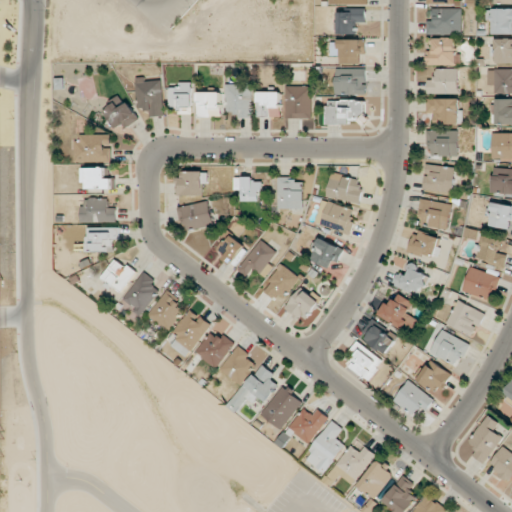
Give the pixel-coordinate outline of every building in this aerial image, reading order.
[(427,34),(463,34),(463,8),(433,9),(433,21),(427,21),(427,34)] [(492,34),(511,34),(511,8),(492,9),(492,34)] [(356,34),(356,22),(367,22),(366,10),(338,10),(339,34),(356,34)] [(495,63),(511,63),(511,38),(494,38),(495,63)] [(339,64),(360,64),(360,54),(366,54),(366,39),(339,39),(339,64)] [(366,68),(336,69),(336,95),(367,94),(366,68)] [(428,93),(460,93),(459,68),(436,69),(436,79),(428,80),(428,93)] [(511,93),(511,68),(488,69),(488,85),(495,85),(495,93),(511,93)] [(150,117),(164,116),(162,80),(145,81),(145,77),(136,77),(138,108),(149,107),(150,117)] [(170,88),(169,106),(180,106),(180,113),(193,113),(193,82),(181,82),(181,88),(170,88)] [(252,118),(252,83),(227,84),(227,112),(236,112),(236,118),(252,118)] [(287,86),(286,118),(312,118),(312,86),(287,86)] [(281,91),(258,92),(258,116),(271,116),(271,107),(281,107),(281,91)] [(198,92),(198,117),(221,116),(221,92),(198,92)] [(137,120),(126,97),(104,108),(115,131),(137,120)] [(462,98),(427,99),(427,112),(435,112),(436,124),(463,123),(462,98)] [(326,124),(350,124),(350,118),(365,119),(365,100),(339,99),(339,107),(326,106),(326,124)] [(511,123),(511,99),(497,99),(496,124),(511,123)] [(459,155),(460,131),(430,130),(429,155),(459,155)] [(511,132),(493,133),(493,159),(511,159),(511,132)] [(76,135),(75,160),(111,161),(112,136),(76,135)] [(457,167),(426,164),(424,190),(454,193),(457,167)] [(106,167),(84,168),(85,189),(113,188),(113,178),(107,178),(106,167)] [(492,193),(511,193),(511,168),(493,168),(492,193)] [(177,195),(204,195),(204,183),(209,183),(209,171),(182,171),(182,177),(177,177),(177,195)] [(359,203),(364,180),(332,172),(327,196),(359,203)] [(243,201),(263,201),(263,181),(254,181),(254,177),(235,176),(235,189),(243,190),(243,201)] [(303,209),(304,179),(279,179),(279,208),(303,209)] [(117,222),(117,208),(109,207),(109,198),(82,198),(82,222),(117,222)] [(450,229),(453,203),(423,200),(420,225),(450,229)] [(321,224),(348,234),(357,211),(330,201),(321,224)] [(511,220),(511,206),(493,201),(487,225),(509,230),(511,220)] [(181,205),(184,230),(213,227),(210,202),(181,205)] [(86,252),(114,252),(114,240),(119,240),(120,228),(87,227),(86,252)] [(435,258),(441,237),(416,230),(410,251),(435,258)] [(248,247),(230,234),(217,252),(235,265),(248,247)] [(505,267),(508,255),(502,253),(506,240),(484,235),(477,259),(505,267)] [(345,248),(319,238),(311,260),(329,267),(332,260),(339,263),(345,248)] [(248,276),(254,268),(265,277),(274,267),(269,263),(278,253),(262,240),(239,268),(248,276)] [(112,288),(114,286),(122,292),(137,272),(128,264),(126,267),(116,259),(100,279),(112,288)] [(420,295),(430,275),(418,270),(420,265),(412,262),(406,275),(399,272),(394,283),(420,295)] [(263,290),(275,299),(277,296),(284,301),(301,277),(282,264),(263,290)] [(463,290),(492,301),(501,277),(471,266),(463,290)] [(143,315),(162,287),(142,274),(123,301),(143,315)] [(320,302),(301,287),(287,306),(306,321),(320,302)] [(187,307),(167,291),(149,315),(169,330),(187,307)] [(415,302),(395,292),(382,317),(408,331),(416,317),(409,313),(415,302)] [(446,324),(473,337),(485,313),(458,300),(446,324)] [(188,357),(211,324),(191,309),(174,332),(179,336),(172,346),(188,357)] [(388,354),(398,337),(375,324),(366,341),(388,354)] [(217,368),(234,344),(213,329),(197,353),(217,368)] [(471,344),(443,329),(431,352),(454,365),(459,356),(464,359),(471,344)] [(384,361),(359,341),(350,351),(357,357),(350,365),(369,380),(384,361)] [(248,357),(250,354),(240,345),(221,368),(240,384),(256,364),(248,357)] [(419,381),(442,392),(452,372),(429,360),(419,381)] [(267,402),(279,384),(272,379),(275,374),(261,363),(230,407),(238,413),(247,399),(254,404),(259,396),(267,402)] [(395,401),(413,414),(418,406),(427,412),(436,399),(409,380),(395,401)] [(263,414),(282,429),(305,401),(286,385),(263,414)] [(318,409),(315,415),(304,408),(290,429),(312,443),(329,416),(318,409)] [(473,455),(485,463),(504,437),(494,430),(500,423),(489,415),(469,441),(478,447),(473,455)] [(347,445),(337,438),(344,429),(334,421),(306,457),(325,473),(347,445)] [(366,446),(362,452),(353,445),(332,471),(352,486),(377,454),(366,446)] [(511,480),(511,478),(511,451),(502,446),(489,467),(511,480)] [(396,474),(379,460),(359,485),(376,499),(396,474)] [(416,485),(405,476),(384,500),(397,511),(407,511),(420,498),(411,490),(416,485)] [(413,511),(446,511),(449,510),(427,494),(413,511)]
